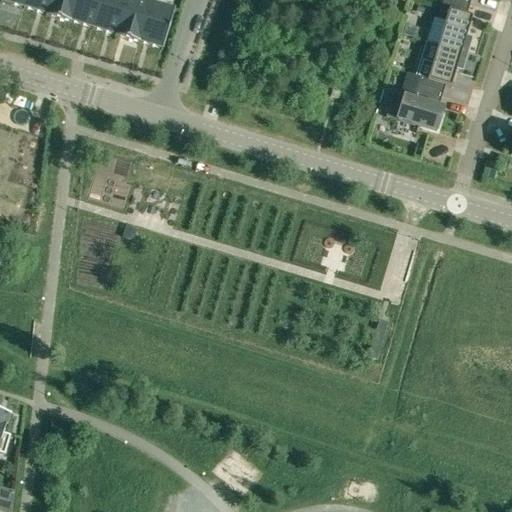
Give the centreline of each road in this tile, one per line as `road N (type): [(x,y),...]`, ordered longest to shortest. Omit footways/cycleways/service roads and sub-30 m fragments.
road 1 (residential): [(456,205),(0,68)]
road 2 (residential): [(511,25),(456,205)]
